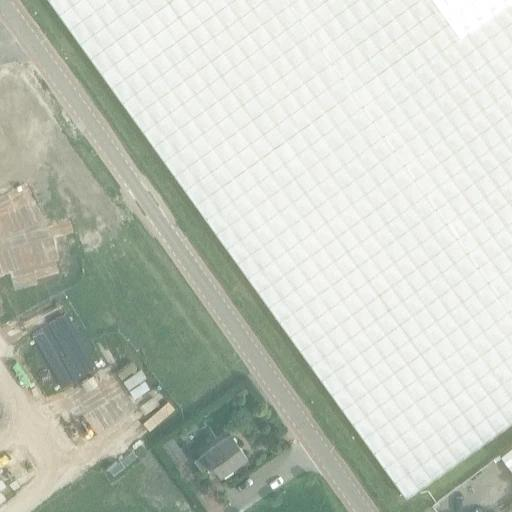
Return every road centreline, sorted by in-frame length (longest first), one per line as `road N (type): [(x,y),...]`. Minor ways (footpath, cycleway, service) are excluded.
road 1 (tertiary): [(314,442),(23,28)]
road 2 (unclassified): [(213,511),(314,442)]
